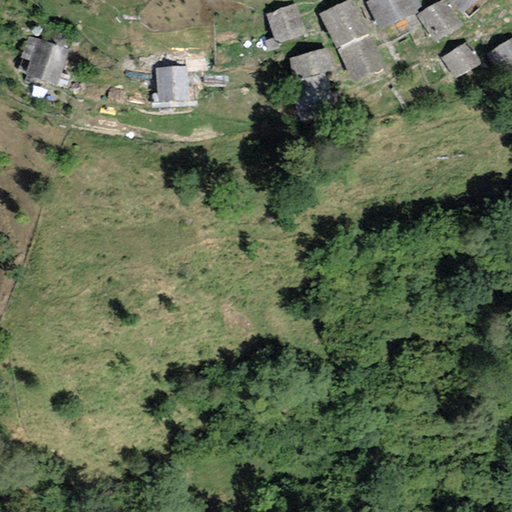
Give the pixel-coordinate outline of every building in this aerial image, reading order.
[(369,36),(351,0),(320,15),(338,51),(369,36)] [(410,0),(373,0),(367,3),(381,31),(417,12),(415,8),(410,0)] [(417,0),(410,0),(415,8),(420,6),(417,0)] [(460,25),(443,0),(418,16),(435,42),(460,25)] [(476,0),(448,0),(461,14),(476,0)] [(305,33),(295,5),(267,15),(277,43),(305,33)] [(384,66),(369,36),(338,51),(353,81),(384,66)] [(511,80),(511,39),(489,55),(508,83),(511,80)] [(66,50),(37,41),(26,74),(55,84),(66,50)] [(478,64),(466,44),(443,58),(455,78),(478,64)] [(331,70),(325,50),(289,60),(295,80),(323,72),(331,70)] [(185,67),(156,70),(159,101),(188,98),(185,67)] [(334,110),(323,72),(295,80),(290,82),(301,120),(334,110)]
